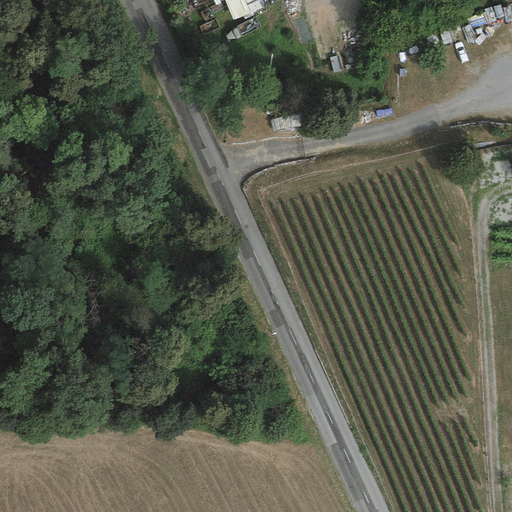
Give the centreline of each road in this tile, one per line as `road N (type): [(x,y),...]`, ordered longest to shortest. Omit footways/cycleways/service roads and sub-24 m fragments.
road 1 (tertiary): [(137,0),(374,511)]
road 2 (track): [(499,511),(482,212),(491,196),(511,186)]
